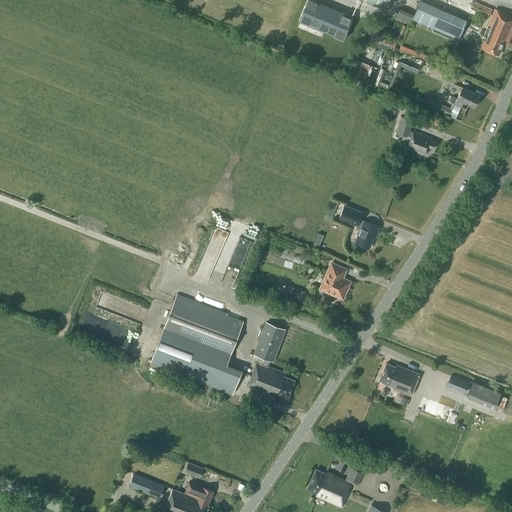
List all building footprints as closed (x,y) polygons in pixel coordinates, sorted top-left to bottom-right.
[(343,39),(352,16),(314,0),(307,0),(298,20),(343,39)] [(358,0),(386,11),(390,0),(358,0)] [(412,19),(458,39),(466,20),(420,0),(412,19)] [(472,8),(490,16),(492,11),(474,4),(472,8)] [(484,36),(487,37),(482,48),(499,56),(504,45),(507,46),(511,34),(511,17),(495,11),(484,36)] [(358,75),(366,76),(368,63),(360,62),(358,75)] [(424,70),(441,76),(444,70),(427,63),(424,70)] [(454,82),(457,75),(444,70),(441,76),(454,82)] [(479,94),(462,87),(457,99),(452,97),(450,102),(454,104),(449,116),(456,119),(463,102),(474,107),(479,94)] [(397,105),(385,100),(382,108),(394,113),(397,105)] [(435,102),(433,108),(439,110),(442,104),(435,102)] [(432,138),(414,131),(414,132),(410,131),(413,121),(403,117),(397,132),(408,136),(412,137),(408,146),(426,154),(429,147),(433,149),(435,142),(432,140),(432,138)] [(338,202),(332,200),(328,210),(334,212),(338,202)] [(345,204),(340,217),(362,226),(355,243),(368,249),(375,233),(377,234),(380,227),(364,221),(360,220),(364,211),(345,204)] [(319,246),(323,234),(317,232),(313,244),(319,246)] [(350,282),(342,278),(345,270),(332,264),(322,288),(343,298),(350,282)] [(301,302),(305,292),(288,285),(284,295),(301,302)] [(232,394),(241,371),(226,365),(243,321),(176,296),(162,333),(194,346),(183,375),(232,394)] [(268,366),(270,361),(272,362),(285,329),(266,322),(254,355),(259,356),(248,386),(261,391),(262,390),(266,391),(265,393),(276,397),(277,394),(287,398),(294,380),(284,376),(285,373),(268,366)] [(410,395),(418,374),(397,365),(396,367),(386,363),(379,380),(389,384),(388,387),(410,395)] [(469,383),(451,376),(447,385),(465,392),(469,383)] [(472,379),(465,395),(495,409),(502,393),(472,379)] [(204,468),(188,461),(184,471),(200,477),(204,468)] [(315,469),(307,489),(316,493),(315,495),(342,507),(349,491),(348,490),(351,482),(357,485),(362,472),(351,467),(346,480),(326,472),(325,474),(315,469)] [(130,486),(159,497),(163,486),(134,474),(130,486)] [(196,498),(172,489),(163,511),(205,511),(208,506),(207,505),(213,491),(202,487),(188,482),(184,493),(196,498)]
